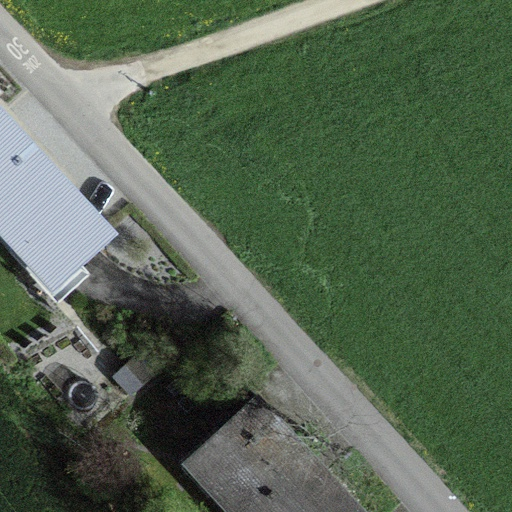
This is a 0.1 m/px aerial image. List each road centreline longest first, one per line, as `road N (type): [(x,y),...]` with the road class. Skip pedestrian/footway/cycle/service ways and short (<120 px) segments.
road 1 (residential): [(0,36),(422,511)]
road 2 (track): [(372,0),(69,110)]
